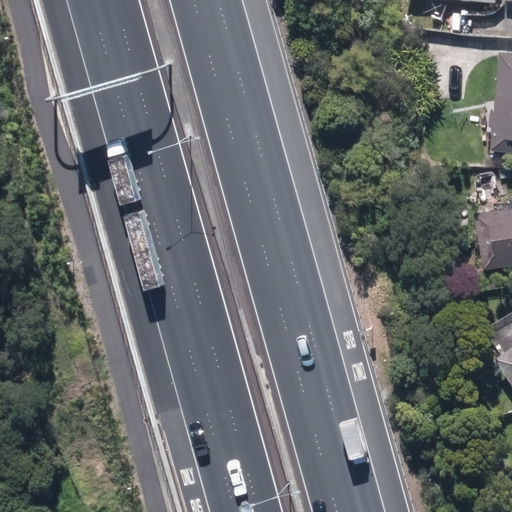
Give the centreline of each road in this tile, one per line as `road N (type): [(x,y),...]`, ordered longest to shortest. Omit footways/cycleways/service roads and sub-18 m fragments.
road 1 (motorway): [(209,0),(359,511)]
road 2 (motorway): [(261,511),(118,0)]
